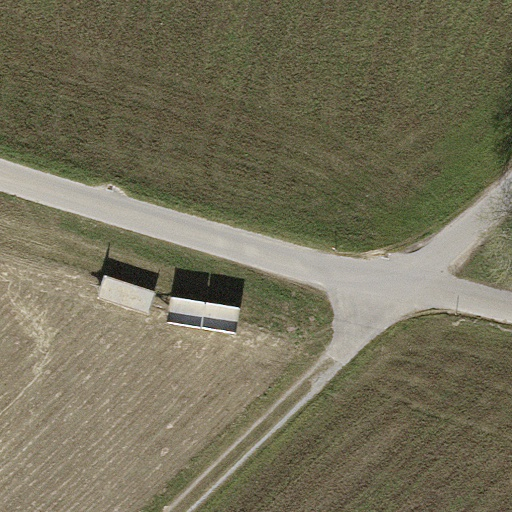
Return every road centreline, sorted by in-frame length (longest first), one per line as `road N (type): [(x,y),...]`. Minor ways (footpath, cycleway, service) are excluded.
road 1 (track): [(0,172),(344,274),(511,306)]
road 2 (track): [(182,511),(404,286),(511,191)]
